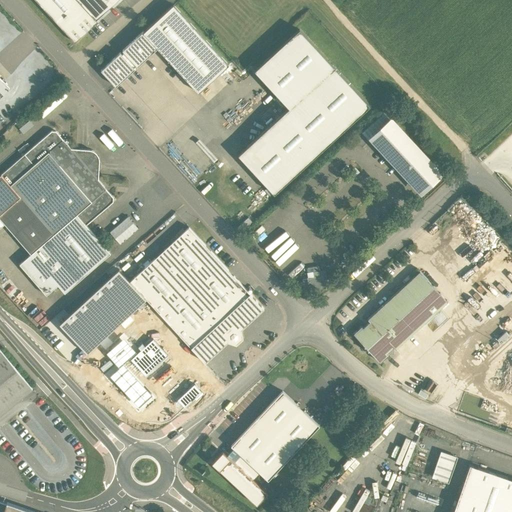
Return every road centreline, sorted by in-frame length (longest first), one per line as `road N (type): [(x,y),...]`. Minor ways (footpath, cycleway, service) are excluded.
road 1 (residential): [(320,308),(138,141),(77,73)]
road 2 (residential): [(511,449),(377,389),(320,308)]
road 3 (residential): [(481,167),(320,308)]
road 4 (residential): [(320,308),(204,417)]
road 5 (secondary): [(0,326),(86,413)]
